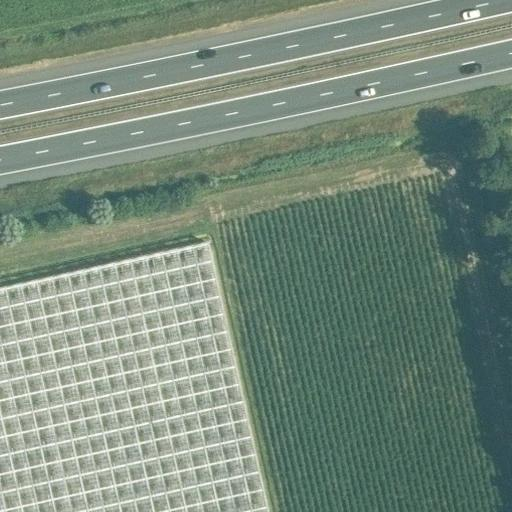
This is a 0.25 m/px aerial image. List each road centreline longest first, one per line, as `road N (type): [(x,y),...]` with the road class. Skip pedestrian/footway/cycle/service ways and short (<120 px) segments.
road 1 (motorway): [(0,159),(511,52)]
road 2 (motorway): [(498,0),(0,104)]
